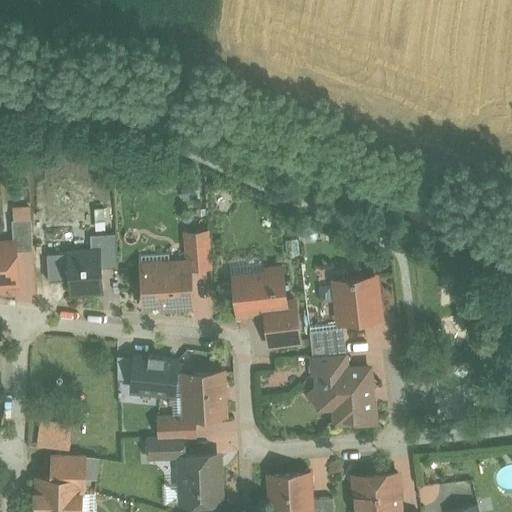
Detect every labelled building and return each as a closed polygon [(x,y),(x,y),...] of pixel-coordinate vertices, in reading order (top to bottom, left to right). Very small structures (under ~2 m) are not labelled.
[(31,218),(12,220),(14,243),(15,243),(16,251),(33,250),(31,218)] [(208,232),(187,233),(189,261),(190,261),(191,267),(211,266),(208,232)] [(116,233),(91,234),(92,251),(101,251),(103,268),(118,267),(116,233)] [(0,283),(18,283),(16,251),(15,243),(14,243),(0,243),(0,283)] [(92,251),(67,253),(68,265),(66,268),(67,277),(69,279),(70,292),(74,296),(87,295),(91,291),(104,290),(103,268),(101,251),(92,251)] [(169,270),(143,271),(145,304),(161,303),(161,308),(174,307),(174,302),(193,301),(191,267),(190,261),(189,261),(169,263),(169,270)] [(282,268),(234,273),(239,313),(267,310),(287,307),(286,302),(282,268)] [(375,276),(336,280),(341,322),(380,318),(375,276)] [(287,307),(267,310),(271,344),(299,341),(295,301),(286,302),(287,307)] [(343,328),(310,331),(313,355),(347,353),(343,328)] [(313,355),(312,355),(312,368),(313,372),(318,372),(319,383),(307,395),(320,407),(336,406),(343,412),(343,421),(357,420),(357,423),(376,422),(375,403),(372,403),(371,388),(373,385),(373,380),(370,378),(370,367),(360,368),(348,369),(347,353),(313,355)] [(297,357),(277,358),(277,370),(298,369),(297,357)] [(168,404),(168,361),(93,361),(93,391),(110,391),(110,405),(168,404)] [(223,372),(185,373),(187,416),(195,415),(225,414),(223,372)] [(187,416),(159,417),(160,437),(184,436),(196,436),(195,415),(187,416)] [(160,437),(148,438),(149,458),(175,457),(175,451),(185,450),(184,436),(160,437)] [(217,454),(181,456),(183,503),(221,501),(220,478),(218,478),(217,454)] [(85,456),(53,455),(53,478),(81,479),(82,480),(85,480),(85,456)] [(310,473),(269,475),(271,511),(288,511),(304,511),(313,511),(312,499),(310,473)] [(400,511),(398,473),(355,476),(356,511),(400,511)] [(53,478),(40,478),(39,493),(36,493),(36,510),(39,510),(38,511),(80,511),(82,480),(81,479),(53,478)] [(334,511),(333,497),(312,499),(313,511),(304,511),(303,511),(334,511)]
